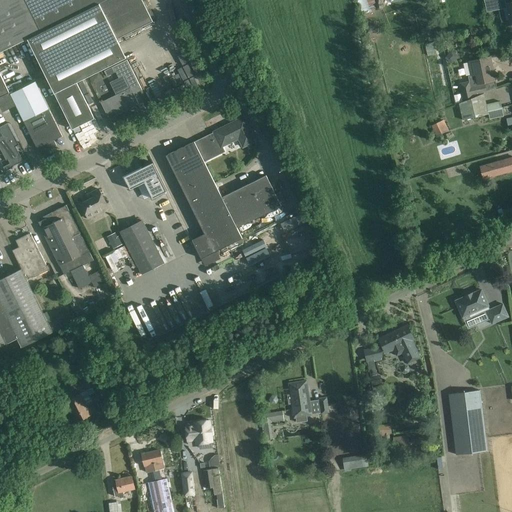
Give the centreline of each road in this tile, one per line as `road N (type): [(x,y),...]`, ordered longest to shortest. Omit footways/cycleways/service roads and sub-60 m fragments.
road 1 (unclassified): [(0,489),(511,231)]
road 2 (unclassified): [(0,204),(222,92),(189,0)]
